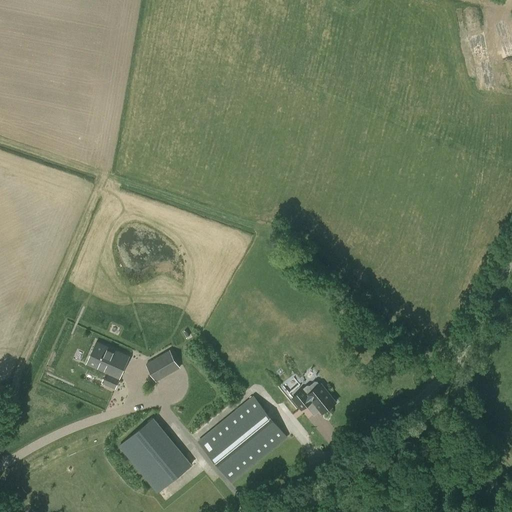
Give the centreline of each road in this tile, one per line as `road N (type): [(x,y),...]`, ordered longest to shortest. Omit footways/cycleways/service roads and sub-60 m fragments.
road 1 (tertiary): [(250,511),(441,377),(511,260)]
road 2 (track): [(415,397),(511,501)]
